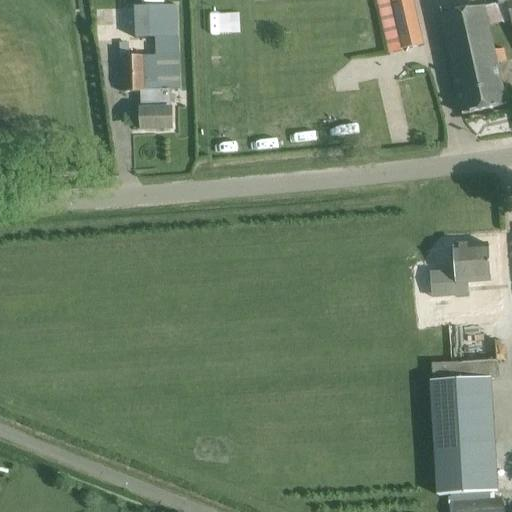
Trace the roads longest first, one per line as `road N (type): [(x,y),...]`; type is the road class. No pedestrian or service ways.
road 1 (tertiary): [(0,204),(511,155)]
road 2 (unclassified): [(201,511),(0,430)]
